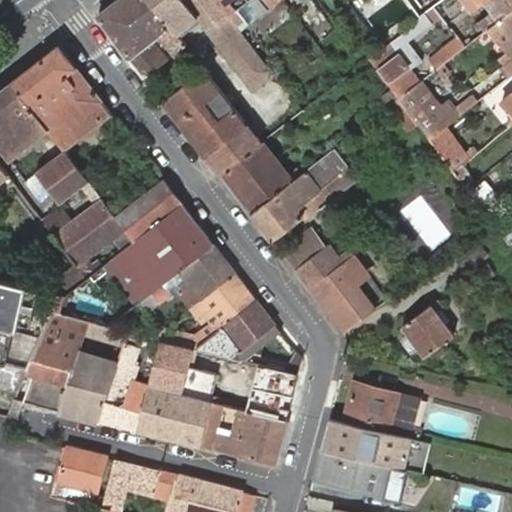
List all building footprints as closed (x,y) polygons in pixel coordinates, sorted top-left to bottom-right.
[(149,0),(117,0),(99,14),(99,15),(131,57),(146,77),(169,59),(164,52),(159,45),(154,39),(158,36),(163,42),(168,49),(173,56),(186,46),(184,44),(178,37),(176,34),(170,26),(149,0)] [(149,0),(170,26),(176,34),(178,37),(183,34),(193,25),(191,23),(198,18),(207,29),(228,13),(217,0),(149,0)] [(240,30),(275,4),(279,0),(217,0),(228,13),(240,30)] [(485,3),(492,11),(478,22),(485,30),(490,27),(497,21),(498,20),(511,8),(511,0),(462,0),(473,13),(485,3)] [(511,8),(498,20),(497,21),(511,41),(511,8)] [(240,30),(228,13),(207,29),(236,67),(257,51),(240,30)] [(511,41),(497,21),(490,27),(511,55),(511,41)] [(403,32),(371,56),(401,96),(420,81),(402,58),(414,49),(408,41),(417,33),(410,25),(402,31),(403,32)] [(99,121),(111,112),(76,68),(59,46),(13,83),(30,104),(48,129),(55,138),(61,146),(68,141),(62,133),(91,110),(99,121)] [(429,59),(436,69),(453,55),(446,46),(429,59)] [(370,57),(354,69),(361,77),(376,65),(370,57)] [(205,70),(165,101),(208,156),(247,125),(235,110),(218,123),(202,102),(219,89),(215,84),(205,70)] [(420,81),(401,96),(432,136),(433,135),(444,127),(451,122),(478,100),(473,92),(456,106),(449,97),(441,103),(423,79),(420,81)] [(0,146),(10,159),(48,129),(30,104),(13,83),(0,92),(0,146)] [(379,100),(386,109),(388,107),(400,97),(394,89),(379,100)] [(511,92),(503,100),(511,110),(511,92)] [(400,97),(388,107),(407,132),(420,123),(400,97)] [(467,158),(444,127),(433,135),(457,167),(467,158)] [(260,142),(221,173),(252,213),(293,181),(280,164),(275,158),(262,141),(260,142)] [(293,181),(252,213),(273,240),(303,216),(354,177),(345,165),(333,149),(305,172),(293,181)] [(95,203),(101,199),(88,182),(66,153),(64,150),(36,172),(60,204),(83,187),(95,203)] [(133,242),(182,203),(164,180),(116,218),(133,242)] [(123,249),(133,242),(116,218),(101,199),(95,203),(54,235),(76,263),(77,266),(114,237),(123,249)] [(0,361),(6,363),(28,367),(51,310),(74,316),(89,319),(108,324),(151,292),(163,282),(180,270),(214,244),(182,203),(133,242),(123,249),(87,278),(66,294),(63,293),(40,287),(0,277),(0,361)] [(511,219),(500,229),(511,244),(511,219)] [(314,230),(283,254),(310,288),(354,253),(355,252),(351,247),(339,256),(329,243),(326,245),(314,230)] [(458,257),(468,268),(489,252),(480,240),(458,257)] [(190,307),(202,298),(235,272),(214,244),(180,270),(163,282),(151,292),(158,302),(171,292),(167,287),(184,275),(188,281),(177,290),(190,307)] [(354,253),(310,288),(344,332),(375,307),(372,302),(368,305),(350,281),(354,278),(363,271),(366,269),(354,253)] [(54,281),(63,293),(66,294),(87,278),(77,266),(76,263),(54,281)] [(174,339),(198,345),(223,326),(257,299),(235,272),(202,298),(217,318),(196,334),(179,329),(174,339)] [(167,287),(171,292),(177,290),(188,281),(184,275),(167,287)] [(421,346),(427,354),(455,332),(437,309),(444,303),(439,297),(432,302),(404,324),(410,332),(421,346)] [(241,350),(276,324),(257,299),(223,326),(198,345),(229,353),(238,346),(241,350)] [(34,369),(24,400),(60,410),(68,384),(75,360),(79,350),(80,346),(89,319),(74,316),(51,310),(28,367),(34,369)] [(421,346),(410,332),(399,340),(410,355),(421,346)] [(105,402),(99,420),(132,428),(138,430),(143,411),(137,410),(135,409),(140,391),(138,387),(131,385),(137,368),(133,366),(138,353),(133,351),(135,345),(134,344),(135,338),(126,336),(124,342),(122,349),(118,361),(117,363),(112,380),(105,402)] [(143,411),(138,430),(200,445),(211,400),(180,392),(192,345),(161,338),(143,411)] [(68,384),(60,410),(79,415),(99,420),(105,402),(112,380),(117,363),(97,358),(98,355),(79,350),(75,360),(68,384)] [(289,371),(298,373),(303,358),(298,352),(289,370),(289,371)] [(511,416),(511,394),(461,379),(455,399),(511,416)] [(355,380),(346,414),(388,426),(409,431),(418,398),(398,392),(355,380)] [(277,465),(288,420),(277,417),(211,400),(200,445),(277,465)] [(331,417),(322,449),(354,456),(358,439),(378,443),(374,460),(390,464),(405,467),(412,436),(331,417)] [(314,479),(382,495),(390,464),(374,460),(378,443),(358,439),(354,456),(322,449),(314,479)] [(97,490),(105,456),(66,447),(62,464),(55,494),(67,497),(70,484),(97,490)] [(133,464),(115,459),(104,505),(112,507),(110,511),(118,511),(120,509),(121,510),(127,487),(156,494),(175,500),(172,511),(238,511),(244,491),(182,475),(162,471),(133,464)] [(249,511),(254,494),(244,491),(238,511),(249,511)]
